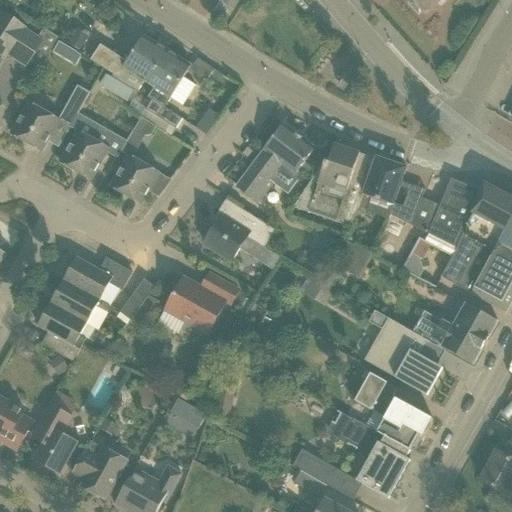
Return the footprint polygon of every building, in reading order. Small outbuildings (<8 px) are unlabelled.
[(441,0),(446,0),(447,1),(447,0),(412,0),(414,1),(410,4),(419,14),(423,11),(425,14),(441,0)] [(228,7),(220,2),(219,1),(212,12),(221,18),(228,7)] [(24,67),(28,60),(40,67),(55,38),(43,30),(37,39),(23,30),(24,29),(0,13),(0,65),(4,59),(10,58),(24,67)] [(86,40),(73,32),(66,43),(79,51),(86,40)] [(154,67),(165,50),(144,36),(128,63),(101,46),(92,60),(139,90),(145,82),(144,81),(152,66),(154,67)] [(58,42),(52,51),(61,56),(66,47),(58,42)] [(183,119),(165,108),(192,66),(165,50),(154,67),(152,66),(144,81),(145,82),(148,84),(140,95),(147,99),(149,97),(153,100),(146,110),(144,116),(157,124),(161,119),(176,128),(183,119)] [(190,69),(189,70),(207,81),(215,70),(199,59),(192,66),(190,69)] [(121,83),(114,94),(128,103),(135,92),(121,83)] [(62,115),(74,122),(91,93),(78,86),(62,115)] [(42,152),(48,142),(60,121),(29,103),(23,113),(11,134),(42,152)] [(196,128),(206,135),(209,132),(216,122),(220,116),(210,109),(196,128)] [(109,149),(96,141),(99,134),(96,122),(79,114),(71,128),(78,132),(60,162),(91,180),(109,149)] [(142,118),(135,130),(146,136),(152,135),(157,127),(142,118)] [(299,171),(316,149),(315,148),(316,148),(314,147),(313,147),(302,139),(303,138),(302,138),(301,138),(298,135),(297,134),(285,126),(284,125),(283,125),(264,150),(255,163),(237,187),(255,201),(271,180),(288,193),(303,174),(299,171)] [(332,221),(356,153),(335,145),(329,163),(324,162),(294,208),(332,221)] [(359,208),(377,158),(376,160),(356,153),(332,221),(349,227),(359,208)] [(128,156),(111,187),(142,205),(150,190),(160,196),(171,181),(159,175),(160,173),(154,170),(153,164),(144,159),(138,161),(128,156)] [(394,206),(407,168),(377,158),(359,208),(366,211),(371,198),(394,206)] [(476,206),(481,192),(452,180),(441,206),(423,199),(422,202),(412,225),(429,234),(424,243),(431,246),(453,257),(458,248),(463,235),(472,213),(473,213),(476,206)] [(463,235),(511,262),(511,199),(508,197),(507,196),(507,197),(497,191),(498,191),(486,184),(482,192),(481,192),(476,206),(473,213),(472,213),(463,235)] [(412,225),(422,202),(406,196),(397,217),(412,225)] [(277,231),(260,221),(227,200),(215,218),(217,225),(213,232),(210,234),(207,236),(206,239),(206,243),(204,245),(233,263),(250,239),(265,249),(277,231)] [(323,235),(307,264),(326,275),(342,245),(323,235)] [(511,301),(511,262),(463,235),(458,248),(453,257),(441,278),(506,313),(511,301)] [(336,266),(361,279),(373,255),(348,242),(336,266)] [(263,264),(273,270),(280,259),(270,252),(263,264)] [(424,271),(420,258),(412,254),(412,255),(406,265),(403,271),(419,279),(424,271)] [(100,301),(100,300),(109,284),(123,291),(133,273),(107,258),(100,270),(78,257),(64,281),(100,301)] [(239,291),(209,274),(208,275),(214,279),(207,291),(184,278),(182,281),(180,280),(178,281),(174,288),(175,290),(176,291),(166,311),(208,335),(227,302),(231,305),(239,291)] [(305,294),(311,298),(320,283),(313,279),(305,294)] [(51,304),(88,324),(97,306),(107,311),(110,306),(100,300),(100,301),(64,281),(51,304)] [(143,304),(132,296),(120,312),(130,320),(143,304)] [(81,336),(88,324),(51,304),(38,327),(48,333),(41,345),(73,363),(87,339),(81,336)] [(474,365),(475,365),(476,364),(475,363),(482,351),(483,351),(483,350),(483,349),(485,346),(488,342),(487,341),(489,338),(490,338),(491,337),(490,337),(497,324),(498,324),(499,322),(498,322),(467,304),(454,328),(447,324),(442,321),(432,340),(443,346),(442,348),(474,366),(474,365)] [(426,400),(443,369),(420,355),(428,341),(388,319),(363,365),(426,400)] [(49,363),(58,377),(69,370),(60,356),(49,363)] [(367,372),(362,379),(368,382),(358,400),(376,411),(375,412),(385,418),(378,431),(378,432),(411,450),(413,447),(416,448),(422,436),(424,437),(433,419),(398,400),(403,392),(367,372)] [(196,384),(184,377),(176,393),(188,400),(196,384)] [(35,460),(60,474),(77,443),(63,436),(73,418),(71,417),(77,407),(71,404),(73,400),(58,391),(32,437),(44,444),(35,460)] [(2,442),(18,451),(33,423),(22,417),(25,412),(0,398),(0,434),(4,437),(2,442)] [(233,405),(216,402),(213,416),(230,419),(233,405)] [(207,416),(195,409),(187,423),(199,429),(207,416)] [(328,433),(343,441),(357,449),(358,446),(372,454),(357,482),(389,499),(390,497),(408,463),(409,462),(410,461),(406,458),(411,450),(378,432),(366,426),(338,411),(338,413),(341,415),(336,423),(333,423),(328,433)] [(101,430),(112,436),(118,425),(106,420),(101,430)] [(82,486),(106,500),(128,462),(91,441),(87,450),(86,450),(73,473),(86,479),(82,486)] [(511,445),(509,443),(508,444),(509,445),(503,455),(497,452),(481,481),(494,488),(489,496),(505,505),(511,496),(508,495),(511,487),(511,445)] [(293,467),(302,472),(327,486),(337,470),(302,450),(293,467)] [(135,469),(115,505),(127,511),(128,511),(130,510),(134,511),(157,511),(163,503),(166,504),(182,475),(168,468),(160,483),(135,469)] [(327,486),(302,472),(295,484),(321,498),(327,486)] [(348,511),(326,499),(318,511),(308,511),(302,508),(300,511),(348,511)]
